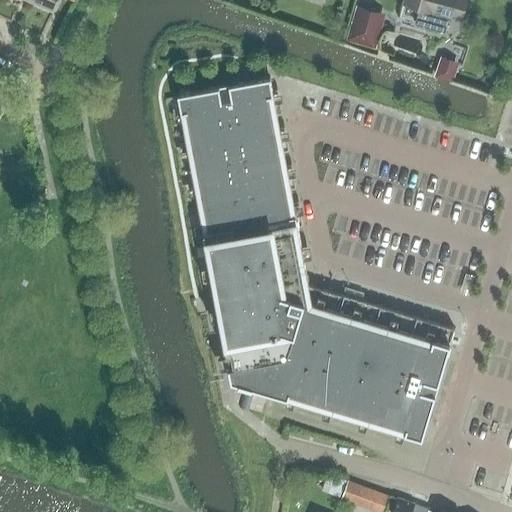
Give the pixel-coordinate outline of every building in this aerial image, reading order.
[(52,11),(56,0),(28,0),(28,1),(52,11)] [(466,0),(403,0),(403,3),(420,7),(415,24),(444,32),(448,18),(460,21),(466,0)] [(385,14),(356,5),(346,39),(375,48),(385,14)] [(452,83),(458,62),(440,57),(434,77),(452,83)] [(177,94),(230,380),(421,437),(454,327),(308,284),(270,77),(177,94)] [(362,485),(346,480),(339,499),(355,505),(362,485)] [(413,502),(395,496),(389,511),(409,511),(413,502)] [(409,511),(427,511),(428,511),(429,508),(413,502),(409,511)]
